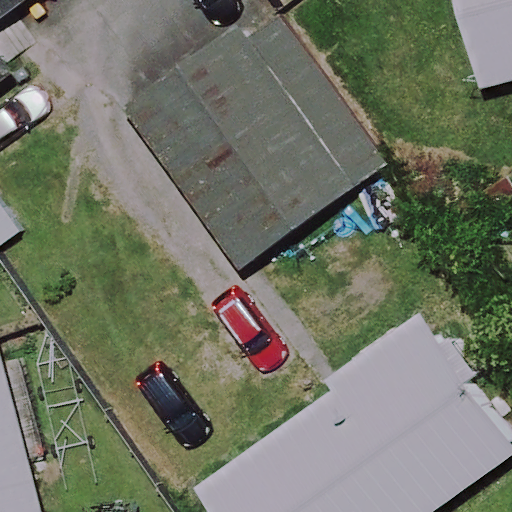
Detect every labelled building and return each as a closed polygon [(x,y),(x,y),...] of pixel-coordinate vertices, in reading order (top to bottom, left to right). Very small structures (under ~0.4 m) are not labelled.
[(0,0),(0,88),(16,77),(0,53),(0,23),(33,0),(0,0)] [(511,84),(511,0),(469,0),(494,90),(511,84)] [(484,121),(444,15),(396,33),(436,139),(484,121)] [(379,175),(267,17),(133,112),(245,270),(379,175)] [(443,340),(430,322),(425,314),(329,385),(335,393),(206,488),(223,511),(441,511),(511,460),(511,432),(478,386),(491,377),(456,330),(443,340)] [(0,511),(53,511),(7,334),(0,336),(0,511)]
